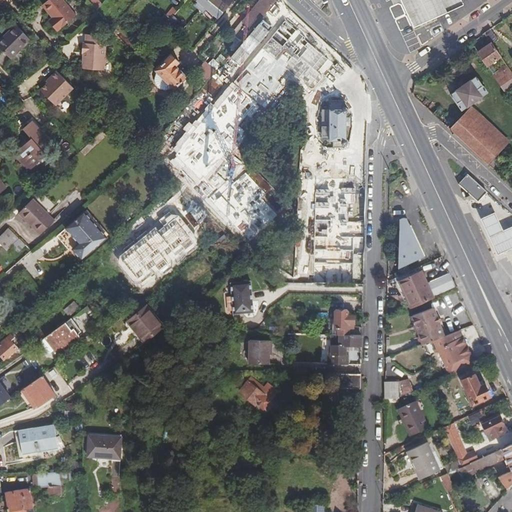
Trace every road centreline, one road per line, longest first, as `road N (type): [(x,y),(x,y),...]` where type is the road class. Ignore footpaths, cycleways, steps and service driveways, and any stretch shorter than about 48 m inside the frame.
road 1 (residential): [(390,110),(378,151),(369,511)]
road 2 (secondary): [(390,110),(511,377)]
road 3 (secondary): [(511,337),(417,133)]
road 4 (unknown): [(0,424),(51,406),(132,347)]
road 5 (residential): [(392,81),(507,0)]
road 6 (residential): [(511,200),(441,135),(417,133)]
